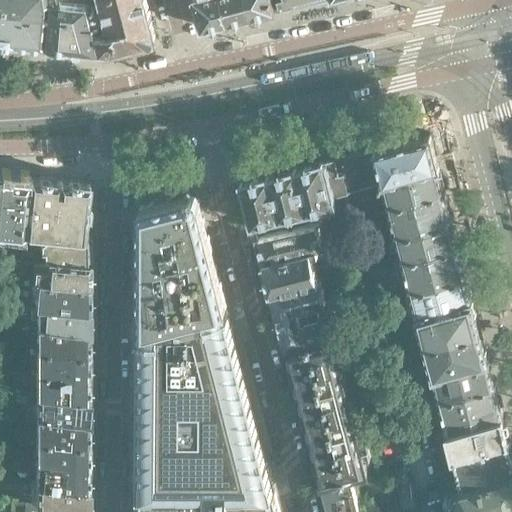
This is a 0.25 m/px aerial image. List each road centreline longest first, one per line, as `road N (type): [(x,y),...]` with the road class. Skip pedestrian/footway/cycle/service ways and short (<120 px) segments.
road 1 (residential): [(304,511),(206,123)]
road 2 (residential): [(111,511),(113,139)]
road 3 (tertiary): [(477,5),(190,74)]
road 4 (residential): [(206,123),(470,68)]
road 5 (tertiary): [(470,68),(473,123),(511,265)]
road 6 (tertiary): [(190,74),(0,104)]
